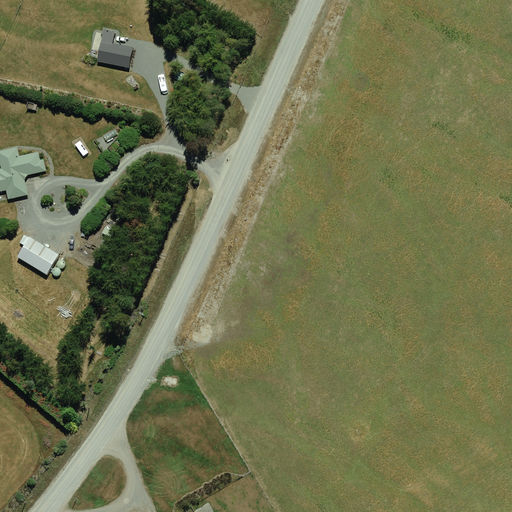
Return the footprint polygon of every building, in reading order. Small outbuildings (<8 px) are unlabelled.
[(124,37),(91,31),(87,60),(119,67),(124,37)] [(116,128),(104,135),(107,141),(119,134),(116,128)] [(0,197),(4,197),(6,205),(26,203),(21,181),(44,177),(37,156),(17,162),(15,151),(0,154),(0,197)] [(115,232),(104,226),(101,232),(112,238),(115,232)] [(25,240),(13,262),(46,282),(59,260),(25,240)]
